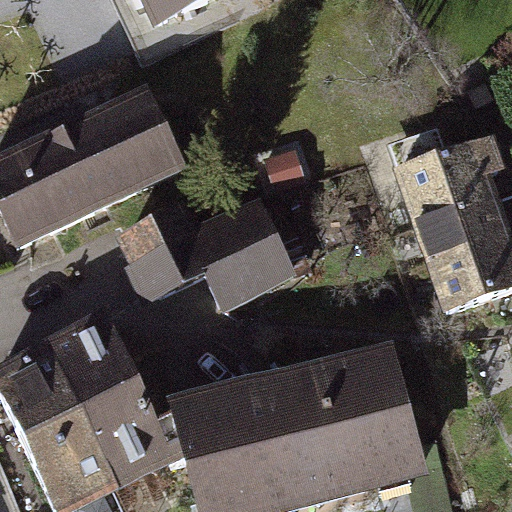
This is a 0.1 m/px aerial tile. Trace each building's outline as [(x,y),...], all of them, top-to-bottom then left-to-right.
[(135,0),(155,45),(257,0),(135,0)] [(152,98),(0,164),(0,185),(27,247),(199,172),(178,125),(166,130),(152,98)] [(442,136),(388,154),(409,212),(494,184),(510,179),(500,149),(451,164),(442,136)] [(409,212),(429,273),(511,241),(511,230),(494,184),(409,212)] [(200,205),(122,244),(147,314),(215,283),(231,320),(306,279),(278,207),(212,231),(200,205)] [(511,241),(429,273),(448,324),(511,302),(511,241)] [(110,319),(0,374),(0,391),(54,511),(109,511),(187,470),(174,430),(164,434),(149,393),(157,391),(154,372),(169,366),(156,338),(127,354),(110,319)] [(174,430),(187,470),(197,511),(355,511),(435,493),(399,354),(169,411),(174,430)]
